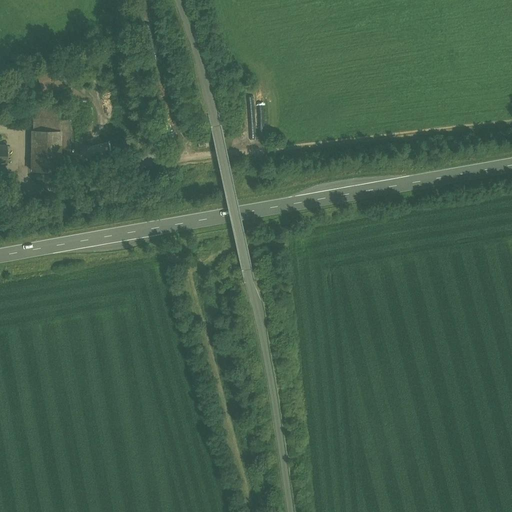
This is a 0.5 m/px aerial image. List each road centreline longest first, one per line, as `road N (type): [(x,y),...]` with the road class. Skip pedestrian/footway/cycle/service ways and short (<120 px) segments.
road 1 (unclassified): [(292,511),(219,132),(178,0)]
road 2 (primary): [(0,256),(511,165)]
road 3 (unknown): [(219,132),(511,119)]
